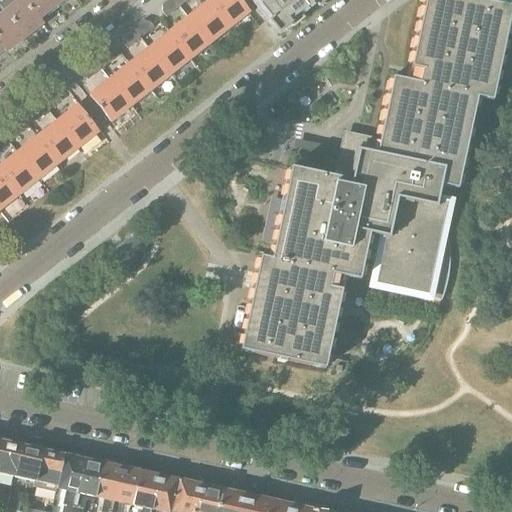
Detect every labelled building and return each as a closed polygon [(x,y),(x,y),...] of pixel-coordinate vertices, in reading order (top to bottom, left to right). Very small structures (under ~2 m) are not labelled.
[(53,6),(47,0),(16,0),(17,1),(25,11),(32,12),(36,19),(43,14),(46,14),(51,10),(51,7),(53,6)] [(162,12),(164,14),(166,17),(179,6),(174,0),(167,0),(161,5),(162,12)] [(237,0),(208,0),(207,1),(228,27),(247,12),(237,0)] [(377,139),(373,138),(354,135),(354,136),(349,135),(343,160),(338,159),(335,173),(333,173),(333,174),(332,177),(288,168),(269,259),(257,257),(238,348),(237,351),(322,369),(339,290),(337,290),(340,277),(357,281),(361,265),(377,269),(374,284),(376,285),(376,283),(420,284),(419,292),(440,301),(443,294),(444,289),(446,284),(447,278),(448,272),(448,267),(448,261),(448,256),(448,250),(448,244),(447,239),(446,233),(439,232),(445,204),(435,202),(438,186),(455,190),(474,99),(490,102),(510,8),(472,0),(422,0),(408,69),(420,71),(417,84),(390,78),(377,139)] [(299,17),(300,16),(314,5),(310,0),(247,0),(276,35),(291,23),(287,19),(295,12),(299,17)] [(17,1),(2,13),(22,39),(40,24),(36,19),(32,12),(25,11),(17,1)] [(207,1),(187,17),(208,43),(228,27),(207,1)] [(22,39),(2,13),(0,15),(0,48),(4,53),(22,39)] [(187,17),(167,33),(188,59),(208,43),(187,17)] [(132,28),(139,38),(153,27),(149,23),(141,21),(132,28)] [(122,43),(124,45),(126,48),(139,38),(132,28),(121,36),(122,43)] [(167,33),(147,49),(168,75),(188,59),(167,33)] [(147,49),(127,65),(148,91),(168,75),(147,49)] [(92,60),(99,70),(113,59),(109,54),(101,52),(92,60)] [(82,75),(84,77),(86,80),(99,70),(92,60),(82,68),(82,75)] [(127,65),(107,80),(129,106),(148,91),(127,65)] [(129,106),(107,80),(87,96),(108,123),(129,106)] [(39,101),(47,111),(60,100),(56,96),(48,94),(39,101)] [(30,117),(32,119),(34,121),(47,111),(39,101),(29,109),(30,117)] [(96,132),(76,107),(75,106),(55,122),(76,148),(96,132)] [(76,148),(55,122),(35,137),(56,164),(76,148)] [(0,132),(0,133),(7,142),(20,132),(16,127),(9,125),(0,132)] [(56,164),(35,137),(15,153),(36,180),(56,164)] [(36,180),(15,153),(0,165),(0,174),(17,195),(36,180)] [(0,208),(17,195),(0,174),(0,208)] [(130,236),(116,248),(112,250),(122,262),(139,248),(130,236)] [(0,474),(12,477),(19,446),(9,443),(8,441),(2,439),(0,440),(0,474)] [(29,448),(19,446),(12,477),(33,482),(40,450),(39,450),(38,447),(31,446),(29,448)] [(59,452),(53,450),(50,452),(40,450),(33,482),(32,487),(55,492),(55,489),(62,455),(60,454),(59,452)] [(65,456),(62,455),(55,489),(65,491),(59,511),(69,511),(82,460),(76,459),(75,455),(68,454),(65,456)] [(79,511),(81,505),(83,496),(93,498),(101,461),(90,458),(87,461),(82,460),(69,511),(79,511)] [(112,463),(101,461),(93,498),(102,500),(99,511),(109,511),(111,505),(119,468),(113,467),(112,463)] [(125,470),(119,468),(111,505),(109,511),(119,511),(121,504),(131,506),(139,469),(128,467),(125,470)] [(139,469),(131,506),(140,508),(139,511),(148,511),(150,505),(157,477),(151,476),(150,472),(139,469)] [(162,478),(157,477),(150,505),(148,511),(168,511),(177,481),(173,480),(172,477),(165,475),(162,478)] [(177,481),(168,511),(192,511),(199,485),(188,483),(187,480),(182,479),(179,481),(177,480),(177,481)] [(209,487),(199,485),(192,511),(215,511),(221,488),(211,485),(209,487)] [(221,488),(215,511),(238,511),(242,496),(232,494),(229,489),(223,488),(221,488)] [(255,499),(242,496),(238,511),(265,511),(267,505),(268,501),(266,501),(264,498),(259,497),(255,499)] [(16,511),(19,502),(7,499),(4,511),(8,511),(16,511)] [(269,502),(268,501),(267,505),(265,511),(289,511),(291,507),(280,504),(278,501),(273,500),(269,502)]
